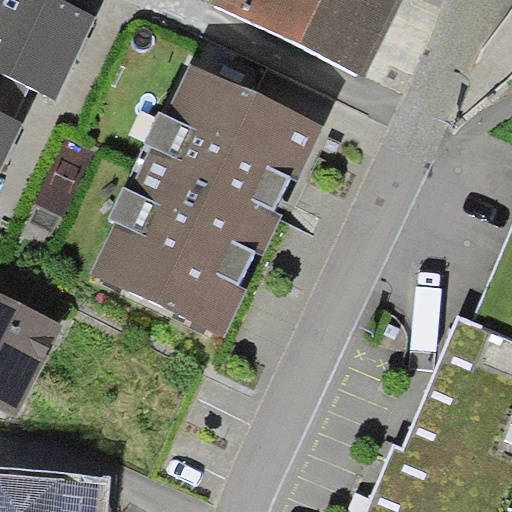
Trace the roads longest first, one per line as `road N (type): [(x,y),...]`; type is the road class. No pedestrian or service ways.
road 1 (residential): [(255,511),(475,0)]
road 2 (residential): [(0,458),(105,475),(176,511)]
